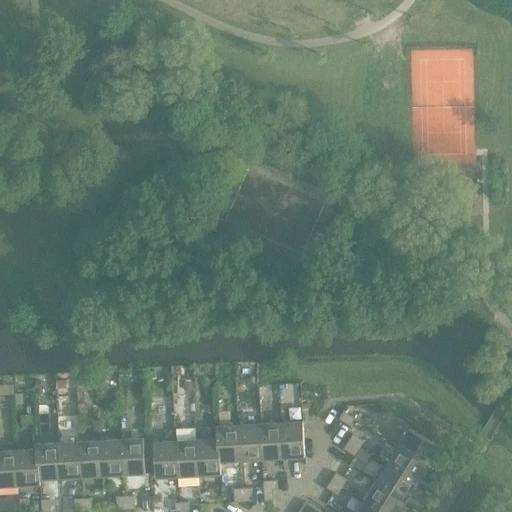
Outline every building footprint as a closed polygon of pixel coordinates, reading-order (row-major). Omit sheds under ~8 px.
[(67,381),(58,381),(58,390),(68,389),(67,381)] [(345,413),(344,415),(340,421),(352,428),(357,420),(345,413)] [(304,422),(282,423),(284,459),(306,458),(304,422)] [(282,423),(261,425),(263,460),(284,459),(282,423)] [(261,425),(239,426),(241,461),(263,460),(261,425)] [(239,426),(218,427),(221,475),(222,475),(221,462),(241,461),(239,426)] [(218,440),(198,441),(200,476),(221,475),(218,427),(217,427),(218,440)] [(410,430),(398,448),(428,467),(440,448),(410,430)] [(353,434),(348,442),(360,449),(365,442),(353,434)] [(144,439),(122,440),(124,475),(146,474),(144,439)] [(122,440),(101,441),(103,477),(124,475),(122,440)] [(101,441),(80,442),(82,478),(103,477),(101,441)] [(198,441),(177,442),(179,477),(200,476),(198,441)] [(80,442),(59,443),(61,479),(82,478),(80,442)] [(179,477),(177,442),(155,443),(157,478),(179,477)] [(360,449),(348,442),(344,450),(355,457),(360,449)] [(59,443),(38,445),(40,485),(41,485),(41,480),(61,479),(59,443)] [(37,450),(17,451),(19,486),(40,485),(38,445),(37,445),(37,450)] [(398,448),(387,466),(417,485),(428,467),(398,448)] [(0,487),(19,486),(17,451),(0,451),(0,487)] [(387,466),(376,484),(406,503),(417,485),(387,466)] [(336,473),(331,481),(343,488),(348,481),(336,473)] [(264,481),(264,491),(273,490),(278,490),(278,481),(264,481)] [(343,488),(331,481),(327,489),(338,496),(343,488)] [(376,484),(365,502),(380,511),(400,511),(406,503),(376,484)] [(252,488),(243,489),(244,502),(253,502),(252,488)] [(244,502),(243,489),(234,489),(235,503),(244,502)] [(273,490),(264,491),(265,504),(274,504),(273,490)] [(126,510),(126,496),(117,497),(117,511),(126,510)] [(135,496),(126,496),(126,510),(135,510),(135,496)] [(0,497),(0,511),(9,511),(8,497),(0,497)] [(29,511),(29,498),(20,499),(20,511),(29,511)] [(93,511),(93,498),(84,499),(84,511),(93,511)] [(51,511),(51,499),(42,500),(42,511),(51,511)] [(84,511),(84,499),(74,499),(75,511),(84,511)] [(176,511),(179,511),(181,511),(190,511),(190,502),(176,503),(176,511)] [(321,511),(306,502),(299,511),(321,511)] [(380,511),(365,502),(358,511),(380,511)]
